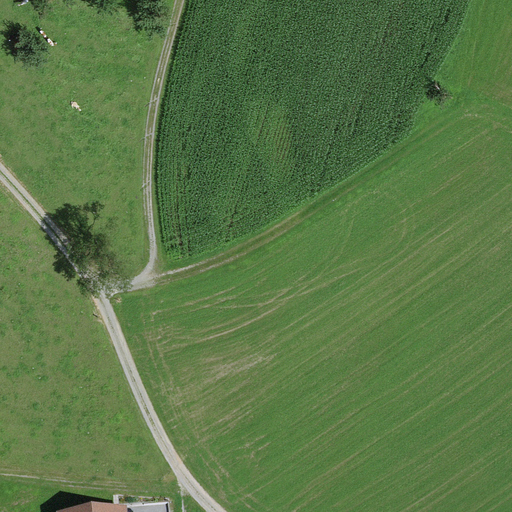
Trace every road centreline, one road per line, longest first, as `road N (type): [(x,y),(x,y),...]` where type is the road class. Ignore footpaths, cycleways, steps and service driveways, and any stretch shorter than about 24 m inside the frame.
road 1 (track): [(182,0),(151,128),(149,271),(132,285),(98,291)]
road 2 (track): [(98,291),(188,490)]
road 3 (track): [(182,511),(188,490),(0,474)]
road 4 (track): [(98,291),(0,170)]
